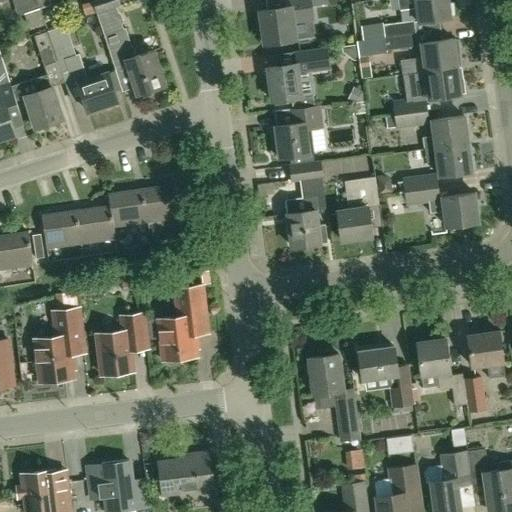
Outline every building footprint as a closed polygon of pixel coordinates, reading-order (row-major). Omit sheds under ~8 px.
[(40,8),(37,0),(12,0),(18,16),(40,8)] [(49,0),(37,0),(40,8),(51,5),(49,0)] [(92,0),(92,1),(96,12),(97,13),(116,7),(121,5),(135,0),(92,0)] [(267,10),(260,11),(264,43),(295,39),(293,23),(312,20),(311,6),(328,4),(327,0),(284,0),(286,7),(267,10)] [(448,0),(398,0),(399,10),(417,7),(419,21),(450,17),(448,0)] [(96,12),(92,1),(82,5),(83,9),(85,16),(96,12)] [(153,50),(135,56),(134,55),(136,52),(134,49),(132,47),(126,29),(124,29),(122,25),(124,22),(121,15),(118,13),(116,7),(97,13),(112,60),(124,56),(137,95),(138,94),(139,98),(153,94),(152,90),(164,86),(153,50)] [(415,32),(414,20),(383,24),(384,36),(415,32)] [(66,25),(48,31),(58,60),(60,69),(66,87),(78,83),(87,110),(91,109),(95,112),(98,111),(98,107),(101,106),(104,110),(112,107),(113,102),(117,101),(108,73),(87,79),(79,53),(75,55),(66,25)] [(34,36),(44,65),(58,60),(48,31),(34,36)] [(417,46),(415,32),(384,36),(386,50),(417,46)] [(407,73),(457,66),(455,52),(459,51),(457,38),(453,39),(453,37),(422,41),(424,57),(400,60),(402,75),(407,74),(407,73)] [(357,46),(341,47),(342,53),(353,61),(359,61),(357,46)] [(300,63),(277,66),(268,67),(271,85),(268,86),(270,95),(272,95),(272,99),(275,99),(275,103),(288,101),(288,97),(300,95),(297,70),(328,66),(326,48),(299,51),(300,63)] [(0,138),(15,134),(14,130),(24,127),(16,101),(11,86),(0,53),(0,138)] [(369,56),(359,57),(360,68),(370,67),(369,56)] [(407,74),(409,86),(427,83),(429,99),(461,94),(461,93),(465,92),(463,79),(459,79),(457,66),(407,73),(407,74)] [(11,86),(16,101),(25,98),(35,128),(62,119),(48,74),(11,86)] [(357,88),(351,101),(355,103),(365,102),(364,92),(357,88)] [(426,110),(424,98),(393,102),(395,114),(426,110)] [(365,102),(355,103),(356,115),(366,113),(365,102)] [(280,156),(313,152),(310,128),(320,127),(318,106),(289,110),(291,123),(276,125),(278,141),(275,142),(272,145),(273,153),(276,155),(280,154),(280,156)] [(426,110),(395,114),(395,115),(385,116),(386,129),(428,123),(426,110)] [(434,136),(432,136),(422,138),(424,149),(424,148),(424,149),(468,143),(464,115),(432,119),(434,136)] [(437,160),(439,173),(402,177),(404,191),(437,186),(436,177),(471,172),(468,143),(424,149),(426,162),(437,160)] [(323,178),(321,161),(288,165),(290,182),(323,178)] [(366,206),(378,205),(374,177),(352,180),(355,208),(336,210),(340,240),(370,236),(366,206)] [(182,218),(177,184),(142,189),(148,223),(182,218)] [(439,196),(437,186),(404,191),(406,206),(429,202),(430,213),(444,211),(446,226),(478,222),(474,191),(439,196)] [(148,223),(142,189),(109,194),(113,228),(148,223)] [(115,239),(113,228),(109,194),(108,194),(110,205),(76,210),(81,244),(115,239)] [(285,200),(291,247),(327,242),(324,224),(317,225),(315,213),(319,212),(317,195),(285,200)] [(42,215),(47,249),(81,244),(76,210),(42,215)] [(0,270),(32,266),(28,232),(0,235),(0,270)] [(40,234),(32,235),(36,258),(43,257),(40,234)] [(196,355),(194,336),(208,334),(202,286),(174,289),(177,317),(158,319),(148,320),(150,340),(160,338),(162,359),(166,358),(167,363),(170,366),(179,365),(182,362),(181,357),(196,355)] [(40,382),(73,378),(71,355),(85,354),(80,309),(52,312),(55,336),(35,339),(40,382)] [(121,316),(123,332),(97,335),(101,375),(133,371),(130,350),(148,348),(144,313),(121,316)] [(504,377),(502,362),(503,362),(499,332),(467,337),(471,367),(485,365),(487,379),(504,377)] [(466,404),(463,381),(462,373),(450,375),(445,339),(416,343),(421,375),(437,373),(439,389),(452,387),(454,405),(466,404)] [(0,386),(13,385),(8,341),(0,341),(0,386)] [(397,366),(394,346),(358,351),(363,380),(387,376),(392,406),(393,406),(394,413),(412,411),(412,403),(413,403),(408,364),(397,366)] [(353,388),(342,389),(338,353),(308,357),(313,395),(320,394),(322,407),(336,406),(340,440),(359,437),(353,388)] [(463,381),(466,404),(468,413),(486,410),(481,378),(463,381)] [(408,433),(384,438),(387,453),(411,448),(408,433)] [(351,467),(361,466),(360,449),(350,450),(351,467)] [(498,464),(499,471),(487,472),(483,449),(467,451),(472,483),(484,481),(488,511),(491,511),(511,509),(511,460),(509,461),(509,460),(499,461),(498,464)] [(162,494),(213,487),(208,451),(191,453),(192,458),(157,462),(162,494)] [(439,455),(441,465),(427,467),(423,472),(425,483),(429,482),(432,511),(461,511),(457,485),(472,483),(467,451),(439,455)] [(102,464),(87,466),(88,470),(90,486),(92,501),(106,499),(108,511),(109,511),(109,509),(134,506),(135,508),(142,508),(149,507),(148,501),(145,478),(133,480),(131,480),(129,461),(128,461),(128,463),(102,466),(102,464)] [(376,480),(374,484),(377,511),(407,511),(406,499),(419,497),(415,465),(387,469),(388,479),(376,480)] [(71,511),(69,490),(66,473),(54,474),(53,471),(23,475),(27,511),(71,511)] [(341,483),(344,511),(366,511),(362,481),(341,483)] [(235,511),(234,497),(216,499),(217,511),(235,511)]
